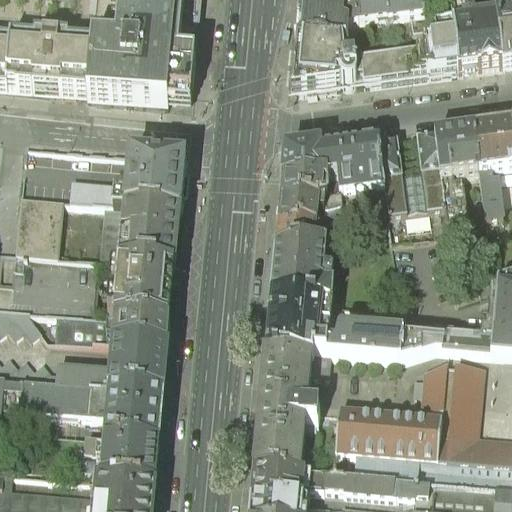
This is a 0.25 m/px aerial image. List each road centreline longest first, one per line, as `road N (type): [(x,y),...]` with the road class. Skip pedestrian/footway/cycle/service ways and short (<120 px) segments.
road 1 (primary): [(238,138),(204,511)]
road 2 (residential): [(238,138),(511,103)]
road 3 (residential): [(0,127),(196,145),(238,138)]
road 4 (primary): [(252,0),(238,138)]
